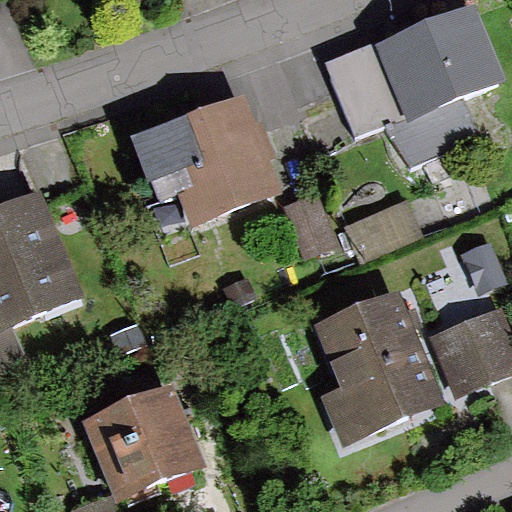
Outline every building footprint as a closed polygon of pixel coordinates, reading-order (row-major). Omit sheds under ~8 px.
[(476,8),(327,68),(357,142),(386,130),(414,171),(484,144),(467,101),(507,85),(476,8)] [(246,99),(131,143),(156,208),(179,199),(192,234),(284,199),(270,164),(277,161),(264,125),(257,128),(246,99)] [(44,195),(0,212),(0,378),(28,367),(14,333),(88,303),(44,195)] [(321,198),(286,210),(305,264),(340,252),(321,198)] [(410,202),(351,227),(366,265),(426,240),(410,202)] [(492,245),(464,257),(480,296),(508,285),(492,245)] [(249,281),(225,292),(234,313),(259,302),(249,281)] [(401,295),(315,330),(341,394),(321,402),(342,454),(449,411),(401,295)] [(511,330),(504,311),(431,340),(456,402),(511,380),(511,330)] [(149,349),(140,326),(111,337),(120,360),(149,349)] [(101,419),(84,426),(113,498),(118,511),(210,473),(192,429),(199,426),(193,411),(185,415),(175,390),(151,400),(143,381),(93,402),(101,419)] [(118,511),(113,498),(77,511),(118,511)]
